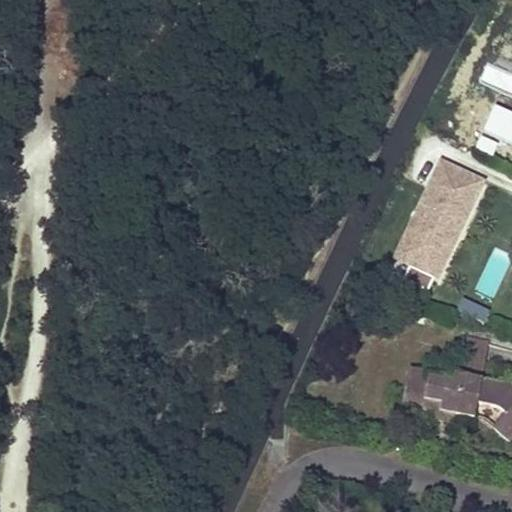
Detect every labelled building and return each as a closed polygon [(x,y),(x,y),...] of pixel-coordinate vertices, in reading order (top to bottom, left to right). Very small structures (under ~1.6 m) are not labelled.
[(511,111),(496,105),(485,129),(511,141),(511,111)] [(483,136),(477,148),(492,155),(498,144),(483,136)] [(478,184),(437,165),(393,261),(433,280),(478,184)] [(446,376),(424,370),(410,416),(446,427),(450,416),(464,420),(483,426),(489,409),(503,414),(511,423),(511,424),(499,437),(511,453),(511,392),(496,388),(505,358),(478,350),(469,379),(466,388),(445,381),(446,376)] [(464,420),(450,416),(446,427),(461,431),(464,420)]
